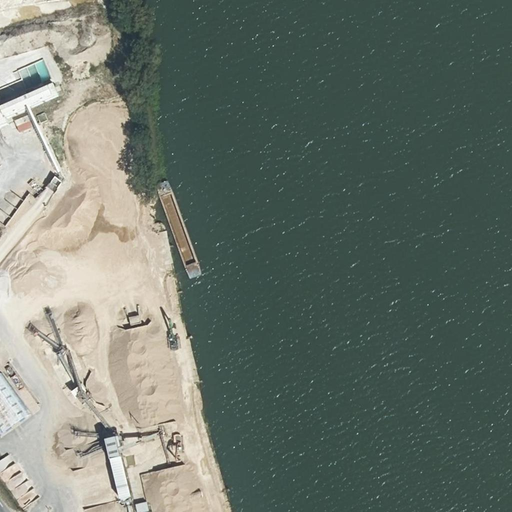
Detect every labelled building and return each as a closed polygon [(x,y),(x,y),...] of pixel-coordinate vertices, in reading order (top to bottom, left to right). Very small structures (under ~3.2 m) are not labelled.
[(0,132),(15,126),(12,118),(60,99),(45,63),(0,81),(0,132)] [(13,373),(8,378),(16,387),(22,382),(13,373)] [(31,415),(2,374),(0,375),(0,435),(1,436),(31,415)] [(129,503),(140,500),(127,441),(116,443),(129,503)] [(9,456),(0,462),(0,473),(0,474),(15,464),(9,456)] [(105,465),(74,472),(84,511),(118,511),(116,501),(120,500),(116,484),(104,486),(102,478),(111,476),(109,465),(105,466),(105,465)] [(139,511),(151,511),(150,503),(138,504),(139,511)]
